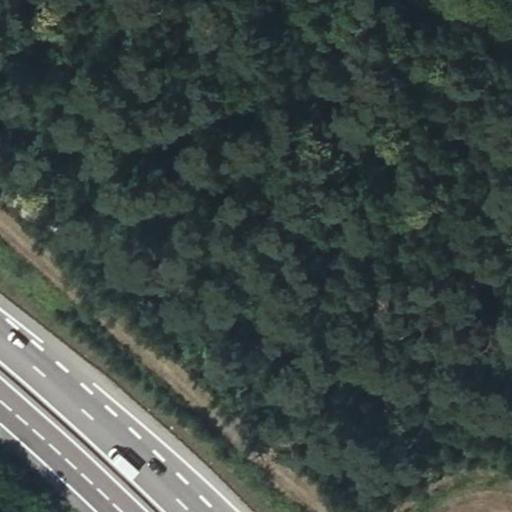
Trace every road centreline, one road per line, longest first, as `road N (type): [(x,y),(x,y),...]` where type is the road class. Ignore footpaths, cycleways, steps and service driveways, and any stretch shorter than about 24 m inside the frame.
road 1 (track): [(511,412),(492,408),(433,425),(57,240),(1,227)]
road 2 (track): [(326,511),(0,226)]
road 3 (trunk): [(189,511),(0,339)]
road 4 (trunk): [(0,404),(115,511)]
